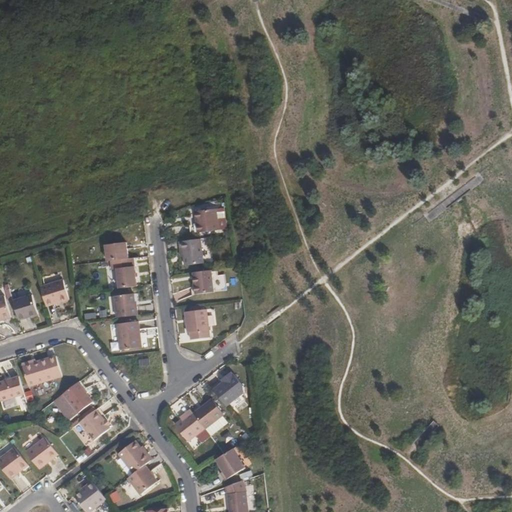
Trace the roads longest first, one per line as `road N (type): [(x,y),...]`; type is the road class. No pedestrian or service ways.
road 1 (residential): [(0,355),(69,338),(85,346),(141,419)]
road 2 (unclassified): [(160,237),(176,385)]
